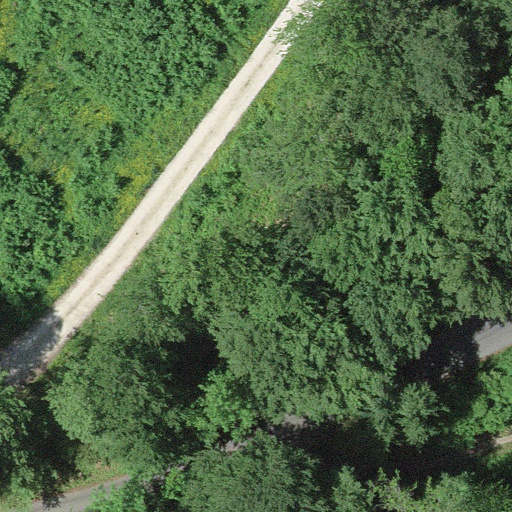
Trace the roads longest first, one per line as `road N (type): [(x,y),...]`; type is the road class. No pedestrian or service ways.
road 1 (track): [(309,0),(138,230),(0,354)]
road 2 (unclassified): [(511,322),(241,456),(86,511)]
